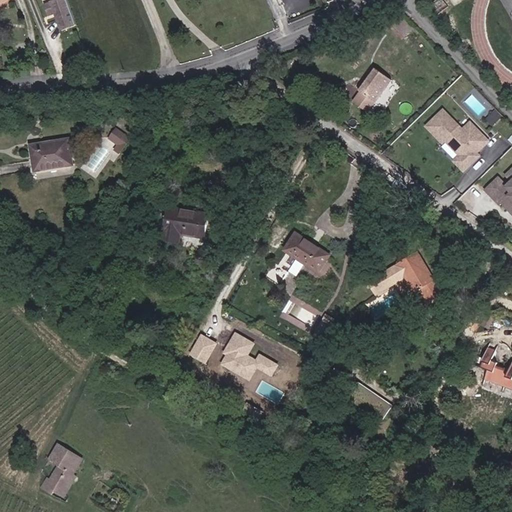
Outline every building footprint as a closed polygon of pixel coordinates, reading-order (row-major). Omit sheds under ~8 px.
[(77,25),(67,0),(61,0),(45,6),(49,16),(55,13),(61,31),(77,25)] [(414,29),(399,14),(390,23),(404,38),(414,29)] [(369,113),(392,81),(374,68),(358,90),(360,92),(353,102),(369,113)] [(463,129),(444,110),(428,127),(444,143),(446,140),(462,155),(456,161),(466,170),(477,158),(474,155),(477,152),(488,140),(476,128),(469,135),(463,129)] [(476,128),(470,122),(463,129),(469,135),(476,128)] [(132,140),(117,129),(114,133),(129,143),(132,140)] [(129,143),(114,133),(110,139),(119,145),(116,150),(121,154),(129,143)] [(74,166),(70,140),(31,146),(36,172),(74,166)] [(500,205),(502,203),(511,213),(511,170),(506,176),(511,181),(511,182),(507,187),(498,178),(486,191),(500,205)] [(244,185),(242,171),(229,173),(231,187),(244,185)] [(206,238),(210,214),(172,209),(173,205),(153,202),(150,220),(170,223),(169,231),(168,242),(180,243),(182,235),(206,238)] [(402,232),(407,224),(400,219),(394,227),(402,232)] [(169,231),(170,223),(150,220),(149,228),(169,231)] [(126,229),(127,222),(115,221),(114,227),(126,229)] [(119,238),(120,231),(110,230),(109,237),(119,238)] [(330,256),(297,234),(286,251),(320,273),(330,256)] [(442,294),(418,254),(370,283),(377,294),(405,277),(414,292),(420,288),(423,292),(429,302),(442,294)] [(296,274),(303,265),(296,260),(290,270),(296,274)] [(279,286),(288,273),(275,264),(266,277),(279,286)] [(429,302),(423,292),(421,293),(427,304),(429,302)] [(491,319),(495,307),(485,304),(481,315),(491,319)] [(414,322),(410,314),(403,318),(408,326),(412,323),(414,322)] [(324,342),(336,321),(326,315),(314,336),(324,342)] [(415,329),(412,323),(408,326),(405,327),(408,333),(415,329)] [(255,343),(235,331),(222,353),(224,355),(219,364),(249,381),(256,369),(272,378),(280,365),(259,353),(256,359),(248,354),(255,343)] [(217,342),(200,334),(189,355),(205,364),(217,342)] [(511,364),(510,370),(497,366),(498,363),(492,361),(496,351),(488,348),(484,358),(479,357),(477,365),(488,369),(486,378),(511,386),(511,364)] [(336,389),(344,378),(336,372),(328,384),(336,389)] [(373,398),(359,388),(351,400),(359,405),(363,398),(370,403),(373,398)] [(390,409),(373,398),(370,403),(363,398),(359,405),(351,400),(337,419),(354,431),(368,412),(382,421),(390,409)] [(60,465),(68,451),(59,445),(50,459),(60,465)] [(59,499),(83,460),(68,451),(60,465),(51,480),(48,478),(41,488),(59,499)]
